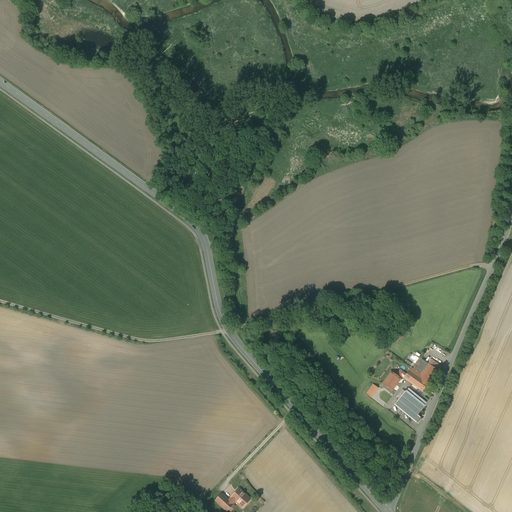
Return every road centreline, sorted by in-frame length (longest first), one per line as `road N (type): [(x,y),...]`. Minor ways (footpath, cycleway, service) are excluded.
road 1 (tertiary): [(0,82),(199,231),(221,315),(238,345),(386,511)]
road 2 (unclassified): [(390,511),(511,205)]
road 3 (track): [(229,331),(341,291),(490,267)]
road 4 (track): [(229,331),(131,339),(0,301)]
